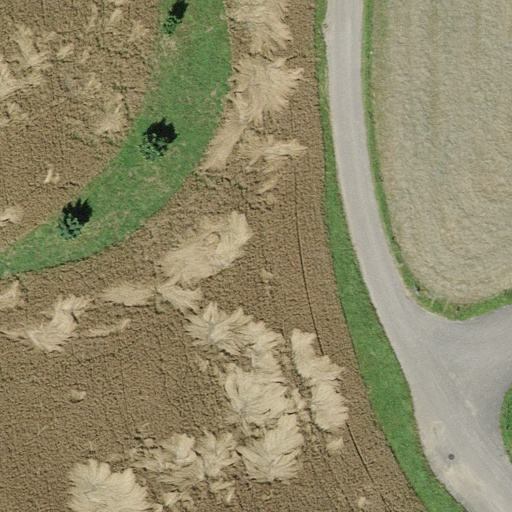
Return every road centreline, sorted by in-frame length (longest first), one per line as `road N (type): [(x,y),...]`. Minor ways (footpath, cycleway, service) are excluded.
road 1 (unclassified): [(349,0),(343,150),(376,263),(442,378)]
road 2 (unclassified): [(442,378),(458,456),(509,511)]
